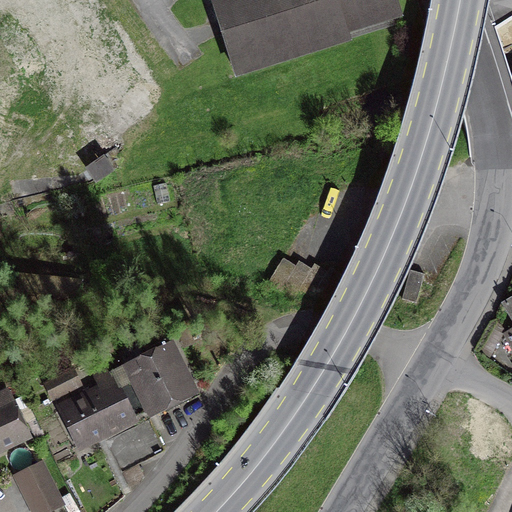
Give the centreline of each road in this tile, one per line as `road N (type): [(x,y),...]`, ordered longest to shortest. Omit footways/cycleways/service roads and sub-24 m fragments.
road 1 (primary): [(215,511),(308,393),(373,277),(413,182),(460,0)]
road 2 (residential): [(451,0),(486,110),(496,181),(478,273),(435,357)]
road 3 (residential): [(435,357),(341,511)]
